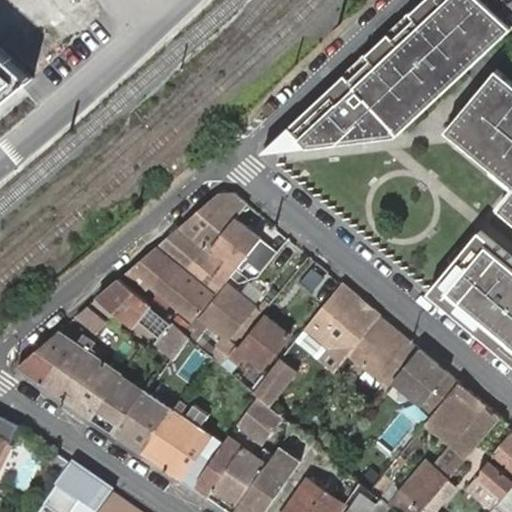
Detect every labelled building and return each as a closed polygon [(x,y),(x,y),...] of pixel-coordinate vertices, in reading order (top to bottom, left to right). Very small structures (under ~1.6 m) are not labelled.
[(424,0),(308,111),(263,151),(397,136),(511,25),(511,24),(485,0),(424,0)] [(485,0),(511,24),(511,22),(487,0),(485,0)] [(0,105),(35,76),(0,44),(0,105)] [(511,79),(498,67),(449,130),(511,182),(511,196),(502,209),(511,217),(511,79)] [(157,246),(185,270),(204,248),(208,243),(213,247),(236,217),(237,217),(248,203),(235,192),(220,192),(213,197),(179,227),(157,246)] [(185,270),(217,296),(224,286),(226,283),(231,277),(238,269),(261,238),(237,217),(236,217),(213,247),(208,243),(204,248),(185,270)] [(511,255),(483,231),(432,292),(436,296),(511,359),(511,255)] [(255,282),(276,250),(260,240),(240,272),(255,282)] [(196,320),(217,296),(185,270),(157,246),(127,272),(146,287),(152,282),(196,320)] [(116,325),(127,333),(133,325),(142,314),(151,304),(120,278),(98,297),(89,304),(107,320),(108,319),(116,325)] [(224,286),(217,296),(219,298),(229,286),(226,283),(224,286)] [(350,354),(382,315),(343,283),(307,327),(330,346),(331,353),(323,362),(334,372),(335,372),(350,354)] [(229,286),(219,298),(203,319),(200,316),(186,334),(191,338),(196,342),(210,324),(228,339),(231,342),(224,352),(229,356),(232,351),(237,345),(264,313),(255,306),(229,286)] [(89,304),(77,314),(98,331),(107,320),(89,304)] [(156,325),(164,315),(151,304),(142,314),(156,325)] [(185,332),(191,325),(175,311),(169,319),(171,321),(185,332)] [(383,382),(389,387),(395,380),(421,349),(382,315),(350,354),(366,367),(383,382)] [(241,348),(237,345),(232,351),(236,354),(232,359),(239,364),(247,354),(263,367),(290,334),(267,316),(241,348)] [(156,343),(170,355),(176,359),(191,338),(186,334),(185,332),(171,321),(156,343)] [(60,330),(18,365),(18,366),(42,383),(85,347),(90,338),(83,334),(67,323),(60,330)] [(85,347),(42,383),(93,418),(124,374),(108,363),(91,351),(93,348),(96,343),(92,340),(90,338),(85,347)] [(258,394),(259,395),(270,404),(310,355),(294,342),(254,391),(258,394)] [(395,380),(434,413),(442,403),(460,381),(451,373),(439,364),(423,350),(421,349),(395,380)] [(383,382),(366,367),(356,379),(374,394),(383,382)] [(124,374),(93,418),(115,433),(146,389),(124,374)] [(390,504),(398,511),(399,511),(420,511),(438,491),(448,479),(449,478),(468,456),(502,416),(468,388),(460,381),(442,403),(434,413),(427,421),(434,428),(460,449),(441,472),(427,460),(390,504)] [(120,436),(151,393),(146,389),(115,433),(120,436)] [(151,393),(120,436),(144,453),(175,409),(181,402),(175,397),(169,406),(161,400),(157,397),(151,393)] [(280,429),(286,434),(291,428),(285,423),(287,419),(282,415),(281,414),(270,404),(259,395),(239,424),(263,443),(278,421),(283,425),(280,429)] [(368,444),(400,413),(385,398),(353,429),(368,444)] [(175,409),(144,453),(183,480),(192,487),(211,461),(201,454),(214,436),(185,417),(181,414),(187,405),(181,402),(175,409)] [(323,430),(314,442),(330,455),(339,443),(323,430)] [(511,431),(493,453),(494,455),(491,459),(478,474),(504,496),(511,486),(511,431)] [(211,461),(192,487),(207,497),(213,488),(238,504),(267,463),(268,464),(275,455),(267,450),(262,457),(244,445),(230,435),(223,443),(211,461)] [(223,443),(214,436),(201,454),(211,461),(223,443)] [(12,447),(7,445),(0,459),(0,469),(12,447)] [(101,511),(114,494),(73,465),(45,507),(52,511),(101,511)] [(392,481),(383,473),(370,488),(376,493),(380,496),(392,481)] [(284,511),(339,511),(346,503),(308,478),(284,511)] [(446,497),(438,491),(420,511),(436,511),(435,511),(446,497)] [(349,507),(345,511),(370,511),(373,508),(381,497),(380,496),(376,493),(372,497),(367,492),(354,510),(349,507)] [(140,511),(114,494),(101,511),(140,511)]
